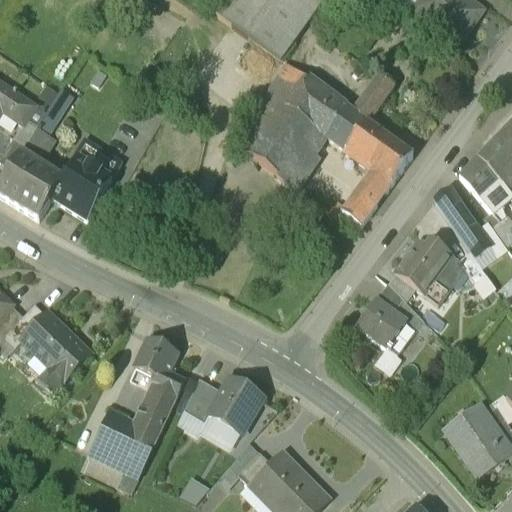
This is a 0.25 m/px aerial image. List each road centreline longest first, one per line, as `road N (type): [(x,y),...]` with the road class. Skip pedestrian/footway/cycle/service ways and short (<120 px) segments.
road 1 (residential): [(511,55),(282,367)]
road 2 (tertiary): [(282,367),(0,233)]
road 3 (tertiary): [(415,475),(282,367)]
